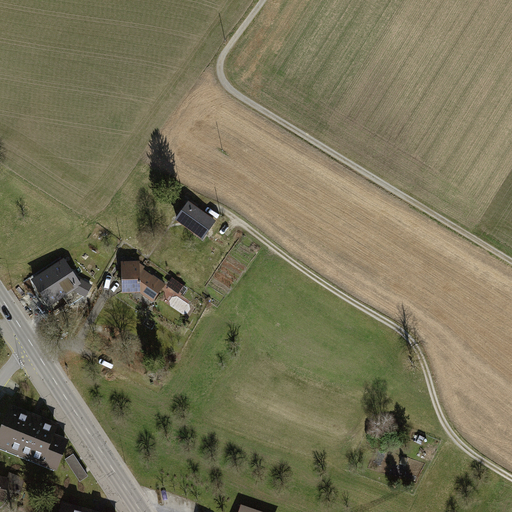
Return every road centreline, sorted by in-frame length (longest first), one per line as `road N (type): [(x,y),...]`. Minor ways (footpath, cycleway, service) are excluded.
road 1 (track): [(263,0),(224,51),(219,69),(227,85),(511,263)]
road 2 (track): [(511,479),(457,442),(423,359),(399,327),(213,202)]
road 3 (secondary): [(141,511),(33,348)]
